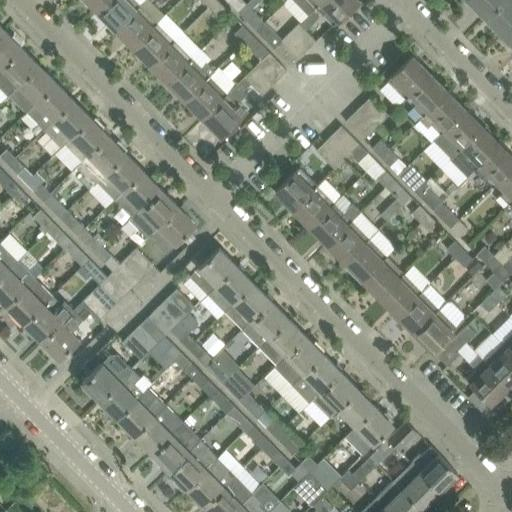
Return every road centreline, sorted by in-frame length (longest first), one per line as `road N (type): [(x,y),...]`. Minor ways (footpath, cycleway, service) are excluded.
road 1 (residential): [(511,497),(208,195)]
road 2 (residential): [(208,195),(401,5)]
road 3 (residential): [(208,195),(21,0)]
road 4 (residential): [(134,511),(0,377)]
road 5 (residential): [(511,115),(401,5)]
